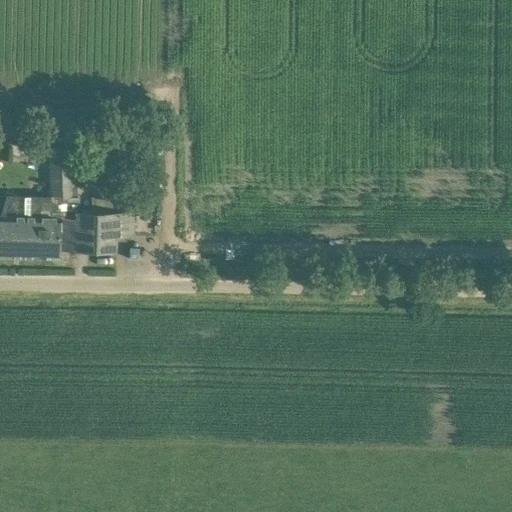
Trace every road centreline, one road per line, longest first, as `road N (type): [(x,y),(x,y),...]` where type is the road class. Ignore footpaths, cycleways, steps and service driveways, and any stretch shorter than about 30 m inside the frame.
road 1 (track): [(511,290),(154,282)]
road 2 (unclassified): [(154,282),(0,277)]
